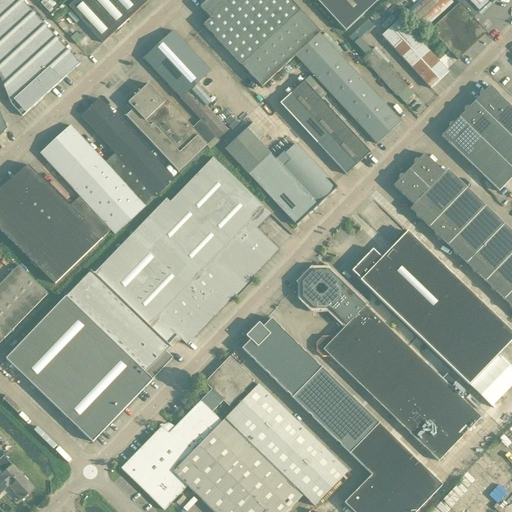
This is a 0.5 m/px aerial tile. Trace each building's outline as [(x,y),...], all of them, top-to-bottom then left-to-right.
[(21,0),(0,0),(0,78),(10,104),(22,117),(80,64),(21,0)] [(110,0),(76,0),(68,7),(102,44),(129,20),(110,0)] [(110,0),(129,20),(149,0),(110,0)] [(319,34),(320,33),(289,0),(207,0),(200,7),(210,19),(203,25),(261,88),(277,73),(282,77),(286,73),(282,69),(295,57),(295,56),(319,34)] [(315,0),(345,32),(378,0),(315,0)] [(450,0),(417,0),(401,15),(419,34),(453,3),(450,0)] [(467,0),(479,13),(490,2),(492,4),(496,0),(467,0)] [(438,55),(442,59),(449,52),(457,60),(487,33),(463,7),(460,3),(430,31),(446,48),(438,55)] [(442,59),(438,55),(435,58),(400,19),(381,37),(430,90),(449,73),(438,62),(442,59)] [(200,121),(215,137),(218,140),(228,131),(205,105),(210,100),(196,85),(211,72),(174,32),(143,60),(200,121)] [(401,122),(319,34),(295,56),(295,57),(377,145),(401,122)] [(360,38),(354,44),(366,56),(362,59),(397,96),(407,106),(416,98),(413,95),(414,94),(407,87),(408,86),(388,64),(390,62),(376,47),(372,51),(360,38)] [(280,104),(275,108),(284,117),(289,114),(291,116),(286,120),(292,126),(296,122),(346,175),(370,153),(321,100),(326,95),(309,77),(280,104)] [(215,137),(200,121),(193,128),(167,100),(164,102),(148,84),(128,103),(135,111),(134,112),(132,110),(126,116),(180,174),(208,148),(206,146),(208,145),(208,144),(215,137)] [(511,108),(489,86),(473,103),(511,140),(511,108)] [(109,159),(150,203),(174,181),(99,100),(81,117),(115,154),(109,159)] [(511,140),(473,103),(459,118),(511,169),(511,140)] [(511,179),(511,169),(459,118),(441,137),(499,193),(511,179)] [(247,129),(224,150),(296,226),(337,188),(296,143),(293,146),(287,139),(278,147),(283,152),(275,160),(259,142),(265,136),(253,123),(247,129)] [(150,203),(109,159),(105,163),(70,126),(40,154),(79,197),(76,201),(107,234),(111,231),(115,235),(150,203)] [(428,190),(444,174),(423,155),(408,171),(428,190)] [(166,199),(102,266),(101,267),(176,340),(179,338),(186,345),(235,295),(249,280),(278,250),(256,229),(271,214),(213,158),(170,203),(166,199)] [(107,234),(76,201),(70,207),(28,166),(0,190),(0,230),(55,284),(107,234)] [(447,170),(444,174),(428,190),(413,206),(410,209),(429,227),(466,188),(447,170)] [(428,190),(408,171),(393,187),(413,206),(428,190)] [(466,188),(429,227),(447,245),(485,206),(466,188)] [(485,206),(447,245),(466,263),(504,225),(485,206)] [(511,253),(511,232),(504,225),(466,263),(485,282),(511,253)] [(372,250),(351,272),(361,281),(360,281),(468,386),(511,340),(511,333),(408,232),(382,259),(372,250)] [(511,291),(511,253),(485,282),(504,300),(511,291)] [(101,267),(102,266),(98,263),(91,271),(66,297),(5,359),(92,443),(152,380),(172,358),(165,352),(176,340),(101,267)] [(19,265),(0,283),(0,343),(48,293),(19,265)] [(312,271),(301,283),(301,299),(313,310),(329,310),(347,327),(365,308),(366,308),(328,271),(312,271)] [(365,308),(347,327),(334,341),(330,337),(322,337),(316,343),(316,352),(322,358),(332,357),(439,460),(479,418),(365,308)] [(250,342),(242,349),(372,475),(344,503),(352,511),(416,511),(442,486),(271,320),(269,322),(261,330),(260,329),(248,341),(250,342)] [(230,357),(204,383),(211,390),(169,434),(162,427),(121,469),(164,511),(188,487),(213,511),(287,511),(303,496),(314,507),(348,472),(258,385),(257,387),(253,382),(254,381),(230,357)] [(511,426),(442,498),(456,511),(463,511),(465,511),(480,511),(511,479),(511,426)] [(0,494),(8,486),(21,501),(34,489),(4,456),(0,459),(0,470),(3,474),(0,477),(0,494)]
